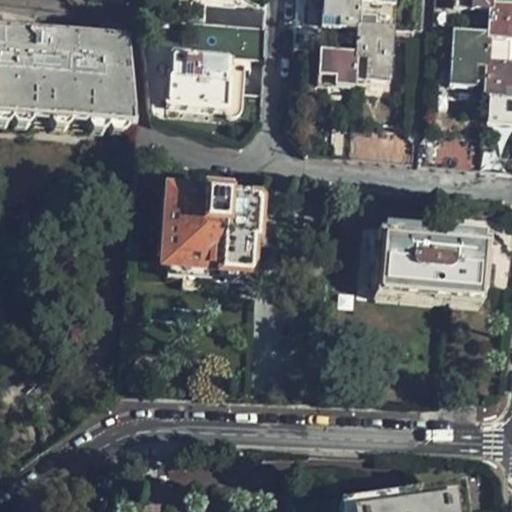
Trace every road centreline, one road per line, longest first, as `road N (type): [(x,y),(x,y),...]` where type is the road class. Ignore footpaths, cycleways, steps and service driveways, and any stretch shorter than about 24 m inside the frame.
road 1 (residential): [(29,511),(95,462),(154,437),(235,426),(511,442)]
road 2 (residential): [(85,0),(115,4),(145,140),(270,168)]
road 3 (residential): [(270,168),(511,195)]
road 4 (residential): [(270,168),(278,0)]
